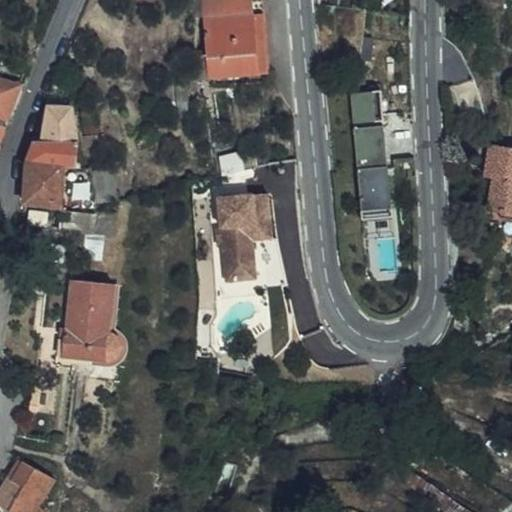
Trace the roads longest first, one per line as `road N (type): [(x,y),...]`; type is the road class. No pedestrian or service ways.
road 1 (tertiary): [(298,0),(325,256),(348,322),(374,341),(411,338),(433,311),(423,0)]
road 2 (tertiary): [(0,181),(70,0)]
